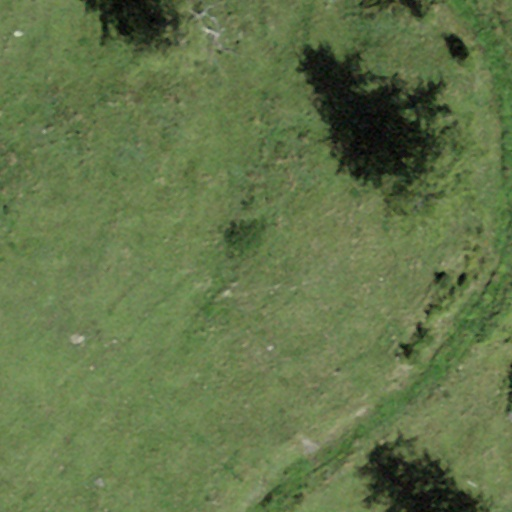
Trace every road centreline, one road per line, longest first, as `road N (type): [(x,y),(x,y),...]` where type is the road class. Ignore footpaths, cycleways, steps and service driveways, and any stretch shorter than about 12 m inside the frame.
road 1 (track): [(253,511),(289,472),(432,361),(511,211)]
road 2 (track): [(511,183),(480,30),(451,0)]
